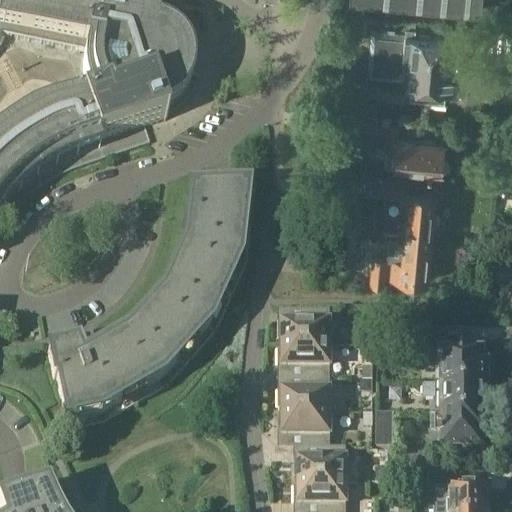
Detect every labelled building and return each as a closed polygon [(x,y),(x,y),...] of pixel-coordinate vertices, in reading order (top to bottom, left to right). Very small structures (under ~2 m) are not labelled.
[(0,0),(0,229),(3,225),(7,220),(9,217),(13,212),(18,207),(23,202),(27,199),(31,195),(37,191),(43,186),(48,183),(53,180),(61,176),(66,174),(71,171),(78,169),(149,145),(143,129),(166,121),(162,110),(166,109),(171,106),(174,104),(177,102),(180,99),(182,96),(185,92),(187,90),(189,86),(190,83),(191,79),(192,75),(193,71),(193,68),(193,64),(193,61),(192,59),(191,55),(191,52),(189,49),(188,46),(186,43),(184,40),(181,36),(180,34),(178,33),(175,30),(172,29),(170,27),(167,25),(163,24),(160,23),(157,22),(159,10),(109,0),(0,0)] [(349,0),(350,1),(400,6),(477,13),(482,13),(482,11),(483,0),(349,0)] [(342,28),(366,30),(367,16),(343,14),(342,28)] [(405,34),(404,55),(406,55),(404,71),(411,72),(410,81),(411,81),(409,99),(428,102),(446,104),(448,84),(449,84),(449,83),(450,83),(451,67),(451,66),(451,62),(455,62),(455,59),(458,56),(459,47),(457,42),(457,40),(434,37),(415,35),(416,29),(406,28),(405,34)] [(372,31),(367,76),(403,80),(404,71),(406,55),(404,55),(405,34),(372,31)] [(332,112),(331,125),(355,127),(355,123),(365,124),(365,115),(332,112)] [(381,116),(371,116),(370,126),(380,127),(381,116)] [(388,123),(383,164),(426,169),(426,170),(438,171),(438,170),(444,171),(445,171),(446,170),(447,170),(447,169),(448,168),(449,167),(449,166),(449,165),(449,164),(448,163),(448,162),(447,161),(445,160),(444,159),(442,159),(444,143),(397,138),(399,125),(388,123)] [(366,178),(365,194),(380,196),(399,197),(397,222),(396,239),(428,242),(430,230),(432,230),(432,225),(433,225),(434,225),(435,225),(436,224),(437,224),(437,223),(438,223),(438,222),(439,222),(439,221),(439,220),(440,220),(440,219),(440,218),(440,217),(440,216),(439,216),(439,215),(439,214),(438,214),(438,213),(437,213),(437,212),(436,212),(435,212),(434,212),(434,211),(435,195),(433,195),(406,193),(407,180),(381,178),(366,177),(366,178)] [(319,181),(317,206),(341,208),(343,183),(319,181)] [(144,399),(141,392),(161,381),(177,363),(181,367),(198,351),(193,346),(209,328),(218,307),(223,309),(235,289),(228,286),(238,264),(240,241),(246,241),(250,219),(243,218),(246,193),(231,194),(189,196),(183,249),(161,297),(125,336),(81,362),(73,342),(61,344),(62,351),(47,354),(53,381),(56,381),(63,417),(60,418),(62,429),(78,427),(77,420),(100,415),(121,404),(123,409),(144,399)] [(374,258),(372,286),(384,286),(385,277),(427,281),(428,274),(429,274),(431,259),(429,259),(430,243),(428,243),(428,242),(396,239),(395,243),(402,244),(400,261),(374,258)] [(312,268),(311,277),(323,278),(324,269),(312,268)] [(282,347),(330,347),(330,325),(330,312),(302,312),(302,325),(282,325),(278,325),(278,342),(282,342),(282,347)] [(395,322),(395,340),(403,340),(414,340),(414,334),(423,334),(423,322),(418,322),(403,322),(395,322)] [(302,370),(302,382),(330,382),(330,370),(330,347),(282,347),(282,353),(278,352),(278,369),(282,369),(282,370),(302,370)] [(438,353),(429,353),(429,369),(441,369),(440,387),(487,387),(487,383),(489,382),(489,374),(487,372),(487,364),(486,364),(486,354),(482,354),(482,349),(438,349),(438,353)] [(363,382),(372,382),(372,369),(363,369),(363,382)] [(330,382),(302,382),(302,393),(282,393),(282,394),(278,394),(278,411),(282,411),(282,416),(330,416),(330,393),(330,382)] [(487,402),(487,401),(487,399),(487,387),(440,387),(440,388),(422,388),(422,405),(434,405),(434,417),(487,417),(487,414),(489,412),(489,404),(487,402)] [(302,451),(318,451),(330,451),(330,450),(330,438),(330,416),(282,416),(282,421),(278,421),(278,438),(282,438),(302,438),(302,451)] [(364,428),(372,428),(372,416),(364,416),(364,428)] [(393,416),(377,416),(377,448),(393,449),(393,416)] [(485,439),(487,439),(487,432),(489,431),(489,423),(487,421),(487,417),(434,417),(434,419),(429,419),(429,436),(427,436),(428,455),(482,455),(484,454),(484,449),(485,449),(485,439)] [(298,479),(298,485),(346,485),(346,462),(346,450),(330,450),(330,451),(318,451),(317,462),(298,462),(295,462),(295,479),(298,479)] [(429,471),(429,459),(393,459),(393,472),(410,472),(429,471)] [(387,484),(387,472),(374,472),(374,484),(387,484)] [(392,484),(393,484),(393,497),(410,497),(410,472),(393,472),(392,472),(392,484)] [(295,490),(295,507),(298,507),(318,507),(317,511),(345,511),(346,507),(346,485),(298,485),(298,490),(295,490)] [(438,511),(489,511),(489,506),(487,504),(487,486),(484,486),(483,485),(476,485),(474,487),(437,487),(437,506),(438,506),(438,511)] [(60,511),(50,490),(11,504),(0,507),(0,511),(60,511)]
